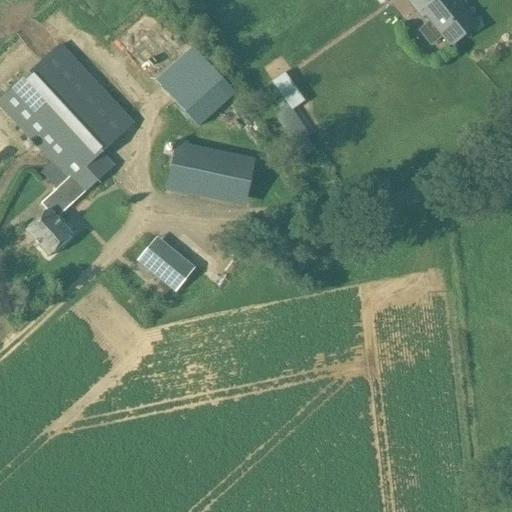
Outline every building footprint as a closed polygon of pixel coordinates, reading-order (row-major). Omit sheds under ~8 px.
[(456,0),(405,0),(421,20),(425,17),(429,23),(418,31),(430,47),(441,38),(450,49),(478,27),(456,0)] [(182,36),(174,43),(146,10),(115,39),(198,131),(236,96),(182,36)] [(72,238),(58,222),(115,168),(103,156),(134,126),(60,45),(0,100),(0,108),(52,165),(40,176),(55,192),(41,205),(47,213),(25,233),(49,259),(72,238)] [(283,99),(276,105),(280,111),(287,105),(289,107),(274,117),(304,159),(315,151),(306,138),(309,136),(298,120),(304,116),(298,107),(305,103),(284,74),(271,83),(283,99)] [(248,209),(258,161),(178,144),(168,192),(248,209)] [(136,263),(175,294),(195,270),(156,238),(136,263)]
